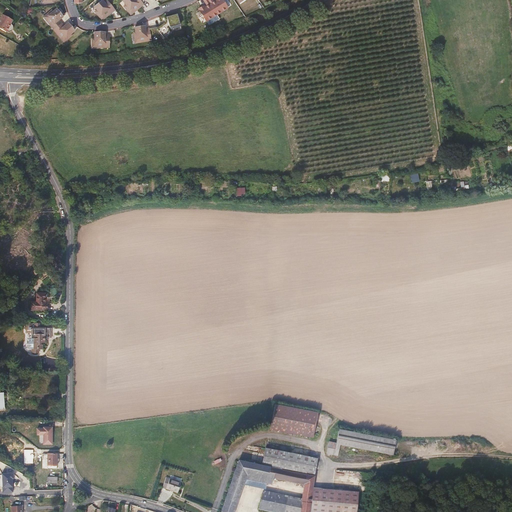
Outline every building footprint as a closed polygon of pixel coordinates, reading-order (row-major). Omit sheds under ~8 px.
[(106,0),(104,0),(102,1),(101,1),(90,9),(101,23),(116,11),(106,0)] [(139,0),(124,0),(119,4),(130,17),(144,6),(139,0)] [(216,15),(206,0),(205,0),(202,2),(205,6),(199,9),(202,14),(200,15),(205,22),(216,15)] [(211,0),(206,0),(216,15),(226,8),(222,1),(221,2),(219,0),(214,0),(212,1),(211,0)] [(43,18),(53,31),(61,24),(59,22),(65,17),(57,7),(43,18)] [(11,20),(3,15),(0,19),(0,29),(4,33),(11,20)] [(178,28),(175,15),(162,19),(163,24),(155,30),(160,36),(168,32),(178,28)] [(61,24),(53,31),(62,43),(76,32),(68,22),(62,27),(61,24)] [(146,42),(144,26),(132,28),(134,43),(146,42)] [(104,48),(104,33),(92,33),(92,48),(104,48)] [(47,308),(47,300),(45,300),(45,289),(35,289),(35,298),(30,298),(29,308),(47,308)] [(42,341),(42,332),(49,332),(49,326),(36,326),(36,321),(22,321),(22,328),(28,328),(28,346),(29,346),(29,351),(36,351),(36,347),(40,347),(40,343),(38,343),(38,341),(42,341)] [(313,435),(316,410),(272,404),(268,429),(313,435)] [(42,445),(54,445),(54,428),(38,428),(38,436),(42,436),(42,445)] [(395,453),(398,438),(340,429),(336,443),(329,443),(327,455),(339,456),(341,445),(395,453)] [(312,470),(314,455),(263,448),(261,463),(312,470)] [(63,469),(63,454),(60,454),(48,453),(48,469),(63,469)] [(237,462),(224,510),(223,511),(235,511),(246,479),(250,463),(237,462)] [(268,477),(270,466),(250,463),(246,479),(267,483),(268,477)] [(314,473),(270,466),(268,477),(304,482),(301,501),(301,508),(312,510),(314,502),(310,501),(313,484),(314,473)] [(179,493),(183,482),(167,477),(164,487),(179,493)] [(353,511),(358,491),(313,484),(310,501),(314,502),(312,510),(322,511),(353,511)] [(381,503),(380,501),(379,499),(377,497),(379,486),(370,484),(367,497),(365,498),(364,499),(363,501),(362,504),(363,506),(364,510),(367,511),(376,511),(379,510),(381,506),(381,503)] [(300,511),(301,508),(301,501),(263,496),(261,510),(272,511),(300,511)]
